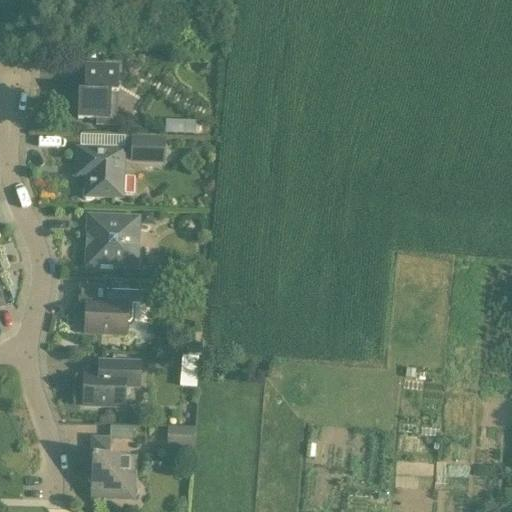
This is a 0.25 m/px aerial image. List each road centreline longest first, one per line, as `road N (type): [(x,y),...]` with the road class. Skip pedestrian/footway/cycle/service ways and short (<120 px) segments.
road 1 (residential): [(26,349),(40,264),(9,172),(10,83)]
road 2 (residential): [(53,486),(26,349)]
